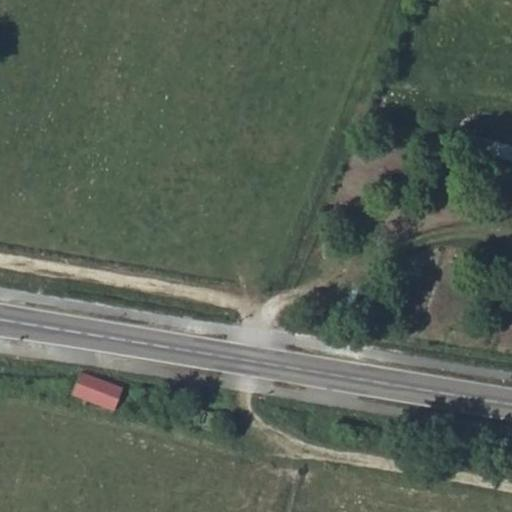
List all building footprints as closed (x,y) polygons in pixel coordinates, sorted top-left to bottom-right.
[(472,130),(479,113),(463,106),(456,124),(472,130)] [(476,133),(472,151),(492,155),(496,137),(476,133)] [(511,160),(511,137),(499,134),(493,156),(511,160)] [(123,387),(81,372),(73,396),(114,411),(123,387)] [(217,416),(200,411),(195,425),(213,431),(217,416)]
